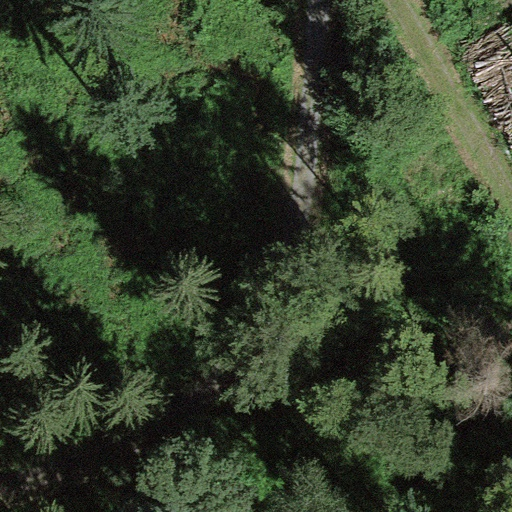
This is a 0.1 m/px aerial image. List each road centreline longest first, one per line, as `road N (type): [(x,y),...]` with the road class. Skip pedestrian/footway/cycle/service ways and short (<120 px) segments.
road 1 (track): [(0,477),(97,466),(210,393),(271,318),(315,226),(326,0)]
road 2 (track): [(397,0),(511,193)]
